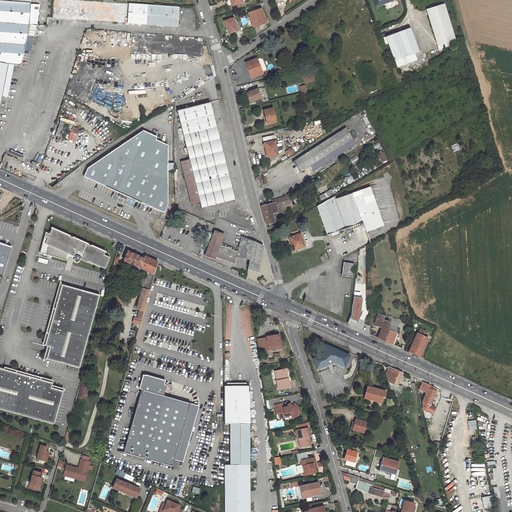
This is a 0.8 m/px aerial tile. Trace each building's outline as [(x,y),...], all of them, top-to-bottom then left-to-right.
[(0,0),(0,62),(13,65),(21,66),(30,24),(31,3),(0,0)] [(127,22),(179,26),(180,7),(129,3),(80,0),(54,0),(54,17),(127,22)] [(398,1),(397,0),(373,0),(377,8),(398,1)] [(456,41),(445,4),(427,10),(440,50),(444,48),(443,44),(445,43),(446,47),(450,45),(449,42),(454,40),(454,42),(456,41)] [(265,22),(261,9),(248,13),(253,26),(265,22)] [(237,30),(233,18),(225,21),(229,33),(237,30)] [(420,52),(410,28),(387,37),(390,43),(398,67),(418,59),(416,53),(420,52)] [(263,74),(257,59),(252,61),(253,64),(248,66),(253,78),(263,74)] [(7,96),(13,65),(0,62),(0,106),(2,95),(7,96)] [(303,74),(305,84),(315,82),(313,72),(303,74)] [(263,103),(257,89),(247,93),(250,102),(255,100),(257,105),(263,103)] [(158,100),(144,103),(145,110),(160,108),(158,100)] [(233,200),(211,103),(178,110),(184,134),(189,158),(199,201),(201,207),(233,200)] [(276,122),(273,109),(264,111),(267,124),(276,122)] [(71,126),(67,139),(74,142),(78,129),(71,126)] [(353,138),(346,128),(294,161),(301,172),(311,166),(353,138)] [(162,212),(163,213),(167,204),(168,169),(168,163),(168,144),(140,131),(87,167),(83,176),(119,193),(118,196),(125,199),(127,196),(162,212)] [(278,154),(274,136),(263,138),(267,157),(269,156),(270,160),(275,159),(274,155),(278,154)] [(353,138),(311,166),(314,171),(356,144),(353,138)] [(292,149),(295,153),(305,146),(301,140),(291,147),(292,149)] [(378,162),(385,161),(384,153),(377,154),(378,162)] [(191,203),(199,201),(189,158),(181,160),(191,203)] [(370,187),(336,199),(335,196),(317,206),(328,235),(363,222),(366,231),(384,225),(381,216),(370,187)] [(285,198),(275,201),(275,204),(276,205),(288,201),(287,196),(285,198)] [(278,212),(276,205),(275,204),(275,201),(267,203),(268,205),(262,207),(267,224),(274,222),(272,214),(278,212)] [(49,237),(45,236),(41,252),(69,259),(71,254),(76,256),(75,258),(75,259),(75,260),(76,261),(77,262),(78,261),(79,261),(81,257),(83,258),(87,243),(53,228),(50,233),(49,237)] [(220,245),(224,234),(215,230),(204,258),(213,262),(215,257),(220,245)] [(305,246),(301,234),(289,238),(293,250),(305,246)] [(237,257),(250,260),(253,241),(242,236),(238,252),(237,257)] [(249,268),(259,271),(263,246),(257,243),(253,241),(250,260),(249,268)] [(0,274),(2,275),(12,247),(0,242),(0,274)] [(106,251),(87,243),(83,258),(106,268),(109,261),(103,258),(104,254),(106,251)] [(238,252),(220,245),(215,257),(235,265),(237,257),(238,252)] [(127,250),(122,260),(130,263),(129,266),(144,273),(139,288),(142,289),(136,308),(140,309),(137,318),(133,317),(131,326),(139,329),(157,265),(158,262),(144,256),(144,258),(127,250)] [(323,262),(329,259),(325,254),(320,257),(323,262)] [(244,269),(246,260),(242,259),(241,262),(238,262),(237,267),(244,269)] [(352,278),(354,265),(345,263),(343,273),(342,276),(352,278)] [(50,346),(47,358),(54,360),(80,368),(100,295),(65,285),(59,309),(52,334),(49,346),(50,346)] [(361,305),(362,298),(353,297),(351,312),(352,313),(350,318),(358,322),(363,311),(362,311),(364,306),(361,305)] [(57,309),(50,333),(52,334),(59,309),(57,309)] [(374,324),(382,328),(378,338),(383,340),(390,322),(383,319),(384,316),(378,314),(374,324)] [(397,326),(399,319),(397,318),(396,320),(392,318),(390,322),(383,340),(392,344),(396,333),(397,326)] [(428,338),(417,333),(409,352),(420,357),(428,338)] [(267,337),(258,338),(260,350),(280,347),(279,334),(267,336),(267,337)] [(313,358),(317,368),(335,362),(345,367),(350,355),(326,344),(321,355),(313,358)] [(403,386),(399,384),(403,373),(389,367),(386,373),(391,390),(399,394),(403,386)] [(286,378),(285,368),(276,370),(278,380),(277,380),(279,388),(290,386),(288,377),(286,378)] [(3,374),(0,373),(0,409),(55,424),(64,391),(52,388),(53,383),(41,380),(16,373),(4,370),(3,374)] [(17,371),(16,373),(41,380),(41,377),(17,371)] [(160,383),(160,380),(144,375),(140,389),(142,390),(124,452),(173,466),(175,459),(179,445),(185,446),(187,447),(189,440),(187,439),(188,435),(190,436),(193,427),(189,426),(185,425),(191,403),(164,396),(167,385),(160,383)] [(423,382),(420,390),(426,393),(423,401),(422,403),(424,410),(432,414),(435,407),(431,405),(437,392),(432,389),(433,387),(423,382)] [(386,391),(367,386),(364,398),(381,402),(382,396),(384,397),(386,391)] [(250,511),(249,425),(249,388),(224,388),(224,425),(230,425),(230,467),(225,467),(225,511),(250,511)] [(288,406),(283,407),(283,405),(282,402),(275,404),(276,412),(278,412),(280,412),(281,415),(290,413),(291,415),(293,417),(297,413),(298,415),(301,412),(298,408),(299,407),(295,402),(293,404),(290,402),(287,404),(288,406)] [(185,425),(189,426),(195,405),(191,403),(185,425)] [(367,422),(356,419),(353,429),(364,432),(367,422)] [(469,430),(476,428),(474,420),(467,421),(469,430)] [(300,437),(302,446),(310,444),(307,427),(306,427),(306,423),(297,425),(297,429),(298,438),(300,437)] [(492,452),(492,442),(483,442),(483,452),(492,452)] [(48,446),(41,444),(37,458),(47,460),(50,451),(47,450),(48,446)] [(179,445),(175,459),(181,461),(185,446),(179,445)] [(351,450),(347,449),(344,458),(348,459),(347,463),(355,466),(356,462),(354,461),(357,452),(356,452),(351,450)] [(302,470),(303,475),(314,472),(313,468),(312,463),(315,462),(314,457),(307,459),(305,452),(298,453),(300,460),(301,466),(303,466),(304,470),(302,470)] [(383,457),(379,471),(386,473),(386,474),(391,475),(391,474),(396,475),(399,462),(383,457)] [(67,465),(64,475),(85,481),(90,462),(82,460),(79,468),(67,465)] [(41,472),(34,470),(30,485),(40,487),(42,477),(39,477),(41,472)] [(349,477),(350,480),(349,482),(356,485),(358,480),(374,485),(374,483),(348,474),(349,477)] [(122,492),(137,498),(140,491),(134,488),(135,487),(117,480),(114,486),(123,489),(122,492)] [(356,485),(355,488),(362,491),(384,498),(390,500),(392,494),(393,491),(387,489),(374,485),(358,480),(356,485)] [(302,495),(310,494),(311,495),(320,493),(318,483),(300,486),(301,494),(302,495)] [(167,504),(164,503),(161,509),(169,511),(182,511),(184,509),(179,507),(180,505),(168,500),(167,504)] [(399,511),(412,511),(413,502),(401,501),(399,511)]
